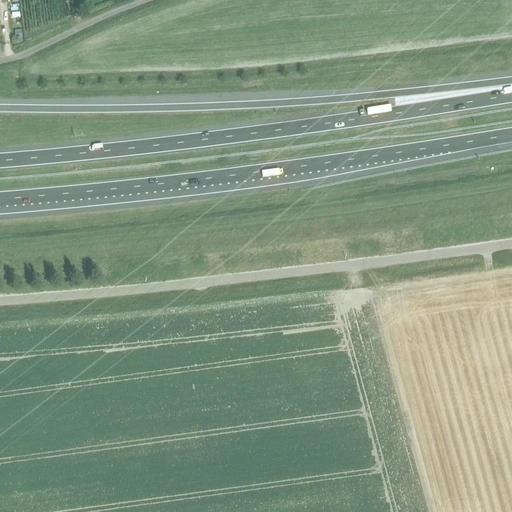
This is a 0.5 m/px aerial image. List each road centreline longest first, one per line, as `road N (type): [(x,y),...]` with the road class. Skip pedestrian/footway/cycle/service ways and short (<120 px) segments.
road 1 (motorway): [(0,202),(297,170),(511,135)]
road 2 (motorway): [(511,95),(0,162)]
road 3 (unclassified): [(511,245),(0,303)]
road 4 (motorway): [(511,83),(265,104),(0,107)]
road 5 (unclassified): [(143,0),(0,62)]
